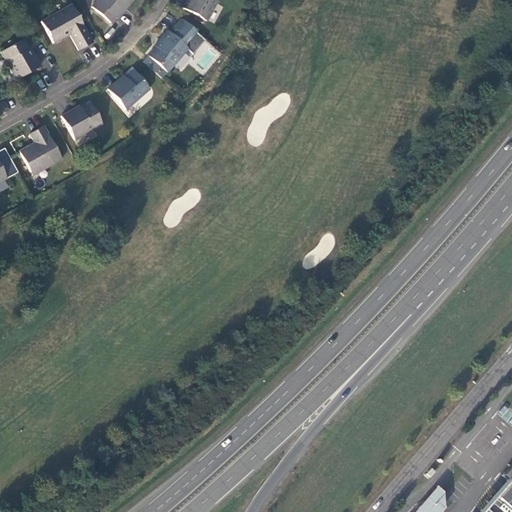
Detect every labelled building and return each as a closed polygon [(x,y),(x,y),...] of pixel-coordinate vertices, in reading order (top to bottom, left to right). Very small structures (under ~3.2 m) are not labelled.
[(97,0),(91,7),(110,23),(115,18),(123,8),(125,9),(132,0),(97,0)] [(186,0),(182,8),(206,21),(217,0),(186,0)] [(78,51),(92,43),(71,5),(41,22),(53,44),(69,35),(78,51)] [(123,8),(115,18),(116,19),(125,9),(123,8)] [(167,73),(187,50),(192,54),(205,40),(180,19),(169,33),(167,31),(158,41),(160,42),(154,48),(147,56),(167,73)] [(0,52),(16,80),(39,67),(33,56),(32,57),(28,50),(22,40),(0,52)] [(107,90),(125,110),(149,89),(132,70),(124,77),(118,83),(117,81),(107,90)] [(60,117),(74,140),(102,125),(89,102),(79,108),(72,112),(71,110),(60,117)] [(61,160),(43,127),(29,134),(34,143),(18,152),(30,173),(43,165),(45,168),(61,160)] [(43,165),(30,173),(32,176),(45,168),(43,165)] [(511,411),(502,407),(496,418),(511,425),(511,411)] [(511,511),(511,473),(478,511),(511,511)] [(442,492),(436,486),(413,511),(439,511),(443,508),(442,492)]
